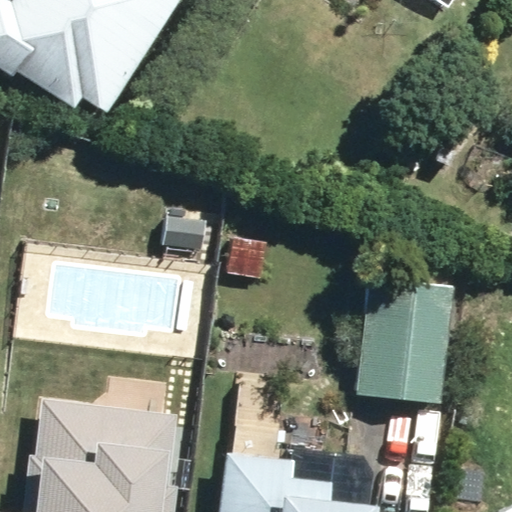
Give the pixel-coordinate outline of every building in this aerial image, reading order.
[(0,0),(0,82),(47,112),(52,104),(79,122),(155,0),(0,0)] [(422,0),(439,11),(445,0),(422,0)] [(258,243),(221,239),(216,277),(253,281),(258,243)] [(440,336),(442,287),(384,284),(382,308),(373,307),(372,321),(358,321),(355,321),(354,333),(349,333),(346,402),(431,407),(435,335),(440,336)] [(165,511),(167,490),(156,489),(158,460),(163,461),(168,384),(109,380),(108,395),(99,394),(98,404),(45,400),(45,407),(30,406),(26,460),(15,459),(11,511),(165,511)] [(230,456),(207,454),(201,511),(357,511),(362,460),(231,447),(230,456)]
